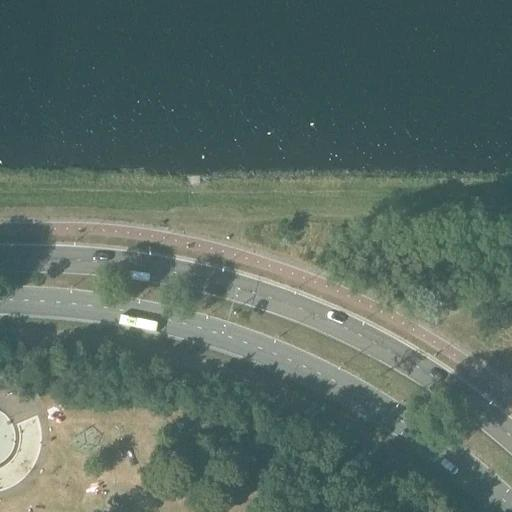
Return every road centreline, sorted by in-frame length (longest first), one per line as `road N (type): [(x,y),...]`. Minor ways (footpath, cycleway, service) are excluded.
road 1 (secondary): [(0,299),(144,315),(304,367),(428,440),(511,511)]
road 2 (secondary): [(511,440),(456,395),(318,316),(148,266),(0,258)]
